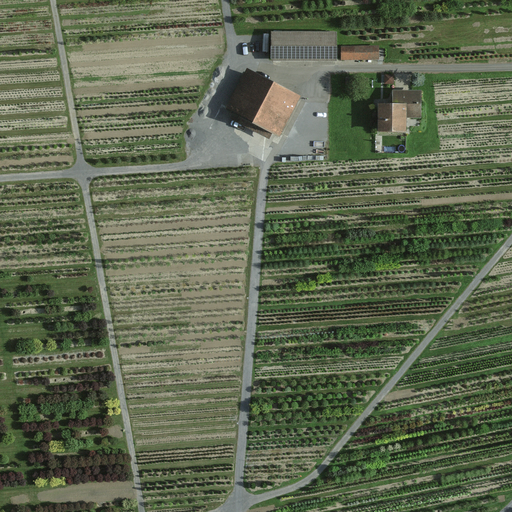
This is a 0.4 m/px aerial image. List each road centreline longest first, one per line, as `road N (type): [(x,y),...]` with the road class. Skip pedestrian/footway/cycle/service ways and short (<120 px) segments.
road 1 (track): [(511,66),(307,73),(303,101),(261,181),(240,511)]
road 2 (track): [(142,511),(53,0)]
road 3 (track): [(214,511),(315,474),(511,239)]
road 4 (track): [(0,178),(190,165),(210,146),(267,160)]
